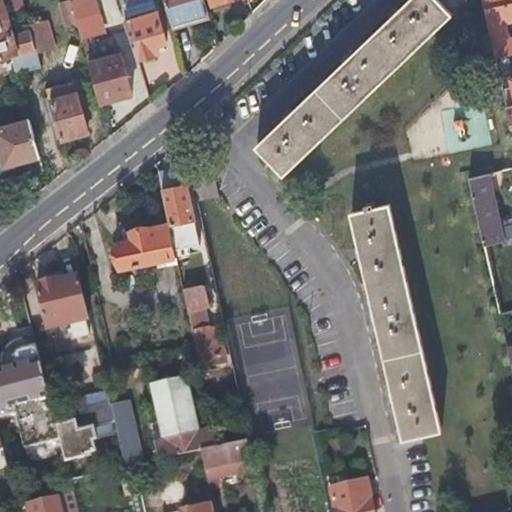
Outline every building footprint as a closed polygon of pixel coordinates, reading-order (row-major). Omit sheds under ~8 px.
[(59,0),(67,24),(77,21),(70,0),(59,0)] [(70,0),(77,21),(99,15),(94,0),(70,0)] [(120,0),(126,19),(138,58),(158,52),(155,43),(166,40),(157,11),(154,0),(120,0)] [(205,0),(164,0),(172,28),(210,18),(205,0)] [(440,0),(408,0),(256,144),(284,172),(453,12),(440,0)] [(511,19),(511,1),(484,8),(495,58),(511,54),(511,39),(508,40),(506,31),(504,32),(502,22),(511,19)] [(6,12),(0,13),(0,57),(12,55),(16,72),(40,66),(37,53),(31,31),(12,36),(6,12)] [(31,31),(37,53),(53,48),(45,19),(29,24),(31,31)] [(120,51),(88,59),(100,102),(131,93),(120,51)] [(73,81),(71,81),(85,130),(87,130),(84,119),(90,117),(79,79),(73,81)] [(85,130),(71,81),(47,88),(59,133),(61,137),(85,130)] [(39,156),(35,139),(29,118),(0,125),(0,151),(3,165),(39,156)] [(501,169),(511,166),(511,162),(510,157),(496,160),(498,169),(501,169)] [(170,169),(163,171),(165,178),(171,177),(170,169)] [(484,245),(511,238),(511,220),(499,224),(492,189),(505,185),(501,169),(498,169),(468,177),(484,245)] [(169,223),(174,249),(198,244),(185,184),(173,186),(171,177),(165,178),(163,171),(158,172),(161,189),(169,223)] [(190,179),(195,200),(216,195),(211,174),(190,179)] [(441,427),(389,201),(352,210),(403,436),(429,430),(441,427)] [(119,269),(176,256),(174,249),(169,223),(149,228),(148,225),(130,229),(131,238),(113,242),(114,245),(111,250),(114,263),(118,266),(119,269)] [(46,329),(70,324),(85,320),(87,320),(77,276),(57,281),(57,278),(35,283),(46,329)] [(209,305),(205,284),(184,288),(199,361),(201,369),(207,368),(205,359),(223,355),(219,335),(212,336),(205,306),(209,305)] [(85,320),(70,324),(73,338),(88,334),(85,320)] [(12,365),(0,367),(0,415),(17,411),(23,435),(56,426),(56,425),(35,343),(14,348),(13,349),(12,349),(12,350),(11,350),(11,351),(10,352),(10,353),(10,354),(12,365)] [(152,432),(159,459),(200,450),(216,447),(213,430),(197,434),(187,388),(184,378),(153,384),(155,395),(162,430),(152,432)] [(141,462),(127,401),(110,405),(125,466),(141,462)] [(56,425),(56,426),(65,461),(83,457),(83,456),(85,455),(84,453),(94,451),(91,440),(95,439),(92,427),(77,430),(75,420),(56,425)] [(218,477),(254,469),(247,440),(216,447),(200,450),(207,479),(209,491),(216,490),(218,487),(219,483),(219,480),(218,477)] [(374,511),(367,481),(330,488),(334,511),(374,511)] [(109,490),(109,511),(132,511),(132,489),(109,490)] [(77,511),(73,491),(38,499),(27,502),(28,511),(77,511)] [(213,511),(212,503),(180,510),(180,511),(213,511)]
